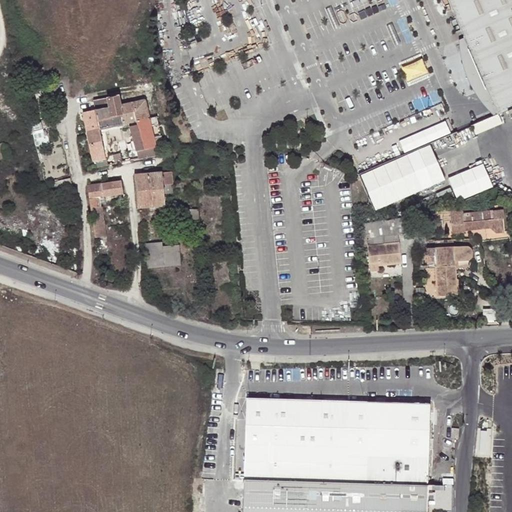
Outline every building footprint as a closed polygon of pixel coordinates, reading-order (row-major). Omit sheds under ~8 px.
[(511,0),(445,0),(469,53),(490,102),(496,113),(503,110),(503,112),(511,108),(511,0)] [(490,102),(469,53),(463,56),(464,67),(468,83),(475,96),(483,105),(490,102)] [(148,89),(141,90),(143,101),(144,105),(151,103),(150,95),(148,89)] [(120,106),(118,95),(105,98),(108,108),(108,109),(118,107),(120,106)] [(94,100),(96,110),(103,109),(108,108),(105,98),(94,100)] [(143,101),(120,106),(118,107),(122,125),(135,121),(133,117),(146,114),(144,105),(143,101)] [(108,109),(108,108),(103,109),(107,128),(122,125),(118,107),(108,109)] [(98,130),(107,128),(103,109),(96,110),(93,111),(97,129),(98,130)] [(97,129),(93,111),(82,113),(86,132),(97,129)] [(138,133),(140,139),(151,137),(149,127),(156,126),(154,117),(147,119),(135,121),(137,126),(138,133)] [(137,126),(136,126),(128,128),(130,134),(138,133),(137,126)] [(130,134),(135,150),(138,159),(145,157),(156,156),(154,149),(144,151),(140,139),(138,133),(130,134)] [(99,134),(87,136),(89,144),(100,142),(99,134)] [(151,137),(140,139),(144,151),(154,149),(156,156),(165,154),(163,146),(160,135),(151,137)] [(104,157),(100,142),(89,144),(92,161),(104,158),(104,157)] [(379,208),(451,180),(437,144),(365,171),(379,208)] [(138,159),(135,150),(127,151),(129,161),(138,159)] [(111,155),(114,164),(120,163),(118,154),(111,155)] [(104,158),(92,161),(94,169),(106,166),(104,158)] [(491,163),(453,174),(460,198),(497,188),(491,163)] [(169,172),(161,173),(133,176),(135,207),(137,208),(164,206),(163,193),(162,183),(170,182),(169,172)] [(71,178),(56,182),(57,187),(57,188),(58,187),(66,186),(73,184),(71,178)] [(90,211),(94,240),(107,238),(102,208),(101,208),(100,206),(104,205),(103,198),(122,196),(120,182),(87,187),(88,194),(90,211)] [(170,182),(162,183),(163,193),(171,192),(170,182)] [(122,196),(103,198),(104,205),(104,206),(124,203),(122,196)] [(456,207),(433,210),(435,225),(443,224),(445,236),(457,234),(457,233),(482,230),(489,235),(497,234),(496,220),(497,220),(496,211),(457,215),(456,207)] [(197,208),(181,209),(182,220),(198,219),(197,208)] [(426,227),(424,212),(416,213),(418,228),(426,227)] [(368,237),(377,236),(399,233),(412,231),(410,217),(386,221),(366,223),(368,237)] [(399,233),(377,236),(378,245),(400,243),(399,233)] [(378,245),(377,236),(368,237),(369,246),(378,245)] [(161,245),(160,242),(144,243),(147,267),(163,266),(161,245)] [(378,245),(369,246),(371,263),(380,262),(381,266),(402,264),(400,243),(378,245)] [(177,244),(161,245),(163,266),(179,265),(177,244)] [(462,248),(428,251),(429,263),(434,264),(437,295),(458,294),(456,263),(465,262),(467,261),(468,257),(467,251),(464,249),(462,248)] [(380,262),(371,263),(372,271),(381,271),(381,266),(380,262)] [(424,290),(416,290),(417,302),(424,302),(424,290)] [(483,309),(484,324),(501,323),(500,308),(483,309)] [(365,511),(368,404),(248,398),(243,511),(365,511)] [(430,511),(433,405),(368,404),(365,511),(430,511)] [(459,430),(450,430),(450,440),(459,440),(459,430)]
